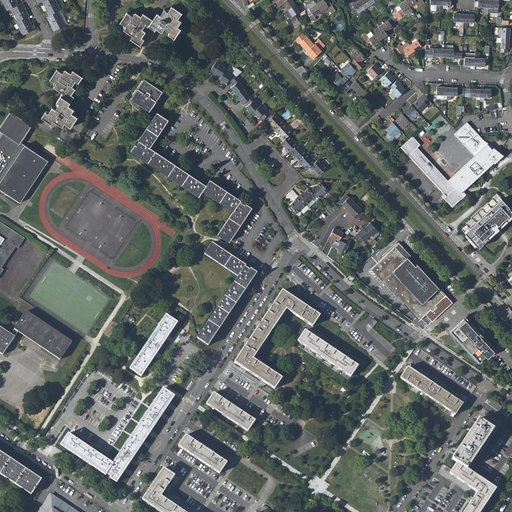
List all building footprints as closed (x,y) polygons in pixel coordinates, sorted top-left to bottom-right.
[(1,0),(7,11),(11,9),(18,5),(15,0),(1,0)] [(54,0),(45,0),(42,2),(49,16),(58,12),(60,10),(54,0)] [(285,0),(285,1),(284,0),(280,0),(276,3),(274,4),(275,6),(277,4),(279,6),(283,3),(287,10),(295,4),(292,0),(285,0)] [(329,0),(321,0),(316,4),(322,12),(323,14),(330,9),(332,12),(336,9),(329,0)] [(353,0),(347,5),(353,14),(356,12),(358,14),(378,0),(353,0)] [(410,7),(405,0),(398,5),(395,8),(398,11),(394,13),(398,19),(401,17),(401,16),(404,13),(403,11),(410,7)] [(450,6),(450,0),(440,0),(441,5),(440,11),(440,14),(443,14),(444,8),(447,8),(447,6),(450,6)] [(484,14),(487,14),(488,8),(488,0),(477,0),(478,2),(475,2),(475,7),(484,7),(484,14)] [(498,0),(488,0),(488,8),(498,8),(498,0)] [(18,5),(11,9),(18,22),(27,17),(29,16),(22,3),(18,5)] [(300,11),(295,4),(287,10),(292,17),(290,18),(292,21),(291,22),(294,27),(300,23),(295,15),(300,11)] [(322,12),(316,4),(309,9),(312,14),(309,16),(312,21),(315,18),(314,17),(322,12)] [(168,35),(174,39),(180,29),(177,27),(181,21),(178,19),(181,13),(172,7),(168,12),(164,10),(160,15),(157,14),(152,21),(143,14),(141,17),(135,13),(132,17),(127,13),(120,23),(126,27),(124,30),(133,36),(131,39),(140,46),(144,40),(141,38),(145,32),(142,30),(146,25),(154,30),(156,29),(162,32),(164,29),(170,32),(168,35)] [(58,12),(49,16),(47,17),(54,31),(65,26),(58,12)] [(463,22),(464,14),(454,13),(453,21),(463,22)] [(466,22),(473,22),(474,14),(464,14),(463,22),(463,28),(466,28),(466,22)] [(34,30),(27,17),(18,22),(16,23),(23,36),(34,30)] [(381,25),(373,30),(375,33),(380,40),(387,36),(384,31),(387,29),(388,30),(392,27),(388,20),(382,24),(383,26),(381,27),(381,25)] [(501,38),(509,38),(510,28),(495,28),(495,37),(501,38)] [(373,45),(380,40),(375,33),(373,35),(370,31),(366,34),(365,32),(362,35),(367,43),(370,41),(373,45)] [(314,44),(302,32),(295,41),(298,44),(298,45),(299,45),(300,44),(307,52),(306,53),(313,60),(322,51),(321,50),(319,48),(323,44),(318,39),(314,44)] [(417,40),(409,45),(413,51),(421,46),(418,42),(421,40),(417,33),(414,35),(417,40)] [(509,38),(501,38),(501,49),(499,49),(499,52),(507,52),(507,49),(509,49),(509,38)] [(425,50),(424,57),(432,58),(433,56),(443,57),(443,45),(443,43),(436,43),(435,48),(429,48),(429,50),(425,50)] [(413,51),(409,45),(403,49),(401,46),(399,44),(396,46),(401,53),(404,51),(407,56),(413,51)] [(443,45),(443,57),(453,57),(453,58),(461,59),(461,53),(453,52),(454,45),(443,45)] [(360,64),(359,63),(361,61),(365,57),(358,50),(352,56),(355,59),(352,62),(359,70),(364,65),(362,62),(360,64)] [(475,53),(474,66),(485,66),(485,58),(479,58),(479,53),(475,52),(475,53)] [(461,53),(461,59),(464,59),(464,65),(474,66),(475,53),(461,53)] [(216,62),(209,71),(216,76),(216,74),(220,77),(225,70),(227,68),(219,63),(219,64),(216,62)] [(340,70),(341,71),(348,78),(351,76),(350,75),(352,73),(356,70),(348,62),(340,70)] [(369,68),(366,71),(373,78),(381,70),(379,68),(378,68),(374,64),(373,65),(369,68)] [(65,124),(70,127),(77,117),(72,113),(74,110),(68,106),(74,97),(71,95),(75,89),(72,87),(76,82),(78,84),(82,78),(73,71),(71,74),(65,70),(62,74),(57,70),(50,80),(56,84),(53,88),(62,94),(57,103),(59,104),(55,110),(52,108),(48,113),(46,112),(42,118),(51,124),(53,121),(62,127),(65,124)] [(225,70),(220,77),(219,79),(225,84),(228,80),(231,83),(237,76),(233,72),(231,75),(225,70)] [(348,78),(341,71),(339,74),(337,72),(330,78),(338,86),(342,83),(344,80),(345,81),(348,78)] [(380,78),(387,85),(395,78),(393,75),(392,76),(388,71),(380,78)] [(243,88),(238,81),(240,79),(237,76),(231,83),(233,85),(229,88),(234,95),(242,89),(243,88)] [(131,99),(149,111),(163,91),(144,79),(131,99)] [(397,80),(391,86),(393,89),(391,91),(397,97),(405,90),(402,86),(399,84),(399,83),(400,82),(397,80)] [(447,87),(437,86),(437,95),(443,95),(443,98),(446,99),(447,87)] [(457,87),(447,87),(446,99),(446,102),(450,102),(451,96),(457,96),(457,87)] [(480,88),(462,88),(462,94),(465,94),(465,93),(470,93),(470,96),(480,97),(480,88)] [(491,89),(480,88),(480,97),(490,97),(491,89)] [(244,103),(249,99),(246,95),(247,94),(242,89),(234,95),(234,96),(236,98),(235,99),(240,106),(244,103)] [(427,98),(423,94),(420,97),(421,98),(414,104),(421,112),(428,105),(427,104),(430,101),(427,98)] [(257,108),(252,101),(253,100),(251,97),(249,99),(244,103),(246,105),(243,108),(249,115),(250,113),(257,108)] [(405,113),(412,120),(419,114),(411,105),(408,108),(409,109),(405,113)] [(257,108),(250,113),(255,120),(259,116),(262,121),(268,115),(266,112),(264,113),(259,106),(257,108)] [(0,189),(20,203),(48,161),(26,146),(35,132),(30,129),(31,127),(10,113),(0,127),(0,131),(4,134),(0,140),(0,189)] [(218,235),(229,242),(252,208),(245,203),(243,207),(239,204),(241,201),(210,180),(206,185),(150,147),(168,120),(157,113),(138,140),(141,143),(138,147),(135,145),(131,151),(199,197),(202,192),(233,212),(218,235)] [(272,128),(275,131),(284,123),(275,114),(267,121),(273,127),(272,128)] [(403,129),(410,122),(402,114),(399,117),(400,118),(396,121),(403,129)] [(420,144),(412,136),(408,139),(400,147),(444,193),(446,195),(444,197),(452,206),(463,196),(460,192),(462,190),(499,155),(466,121),(453,133),(469,149),(472,147),(483,157),(463,175),(458,170),(455,173),(460,178),(452,185),(447,180),(417,147),(420,144)] [(279,134),(284,139),(289,135),(292,132),(284,123),(275,131),(278,135),(279,134)] [(386,136),(391,141),(394,138),(393,137),(401,131),(393,123),(390,125),(391,126),(386,130),(389,134),(386,136)] [(297,144),(289,135),(284,139),(280,143),(286,149),(285,150),(288,153),(290,151),(297,144)] [(294,158),(298,161),(307,153),(298,144),(297,144),(290,151),(295,157),(294,158)] [(472,147),(469,149),(474,155),(458,170),(463,175),(483,157),(472,147)] [(301,164),(307,170),(310,167),(315,162),(307,153),(298,161),(301,165),(301,164)] [(327,168),(319,159),(315,162),(310,167),(313,170),(313,169),(319,175),(327,168)] [(447,180),(452,185),(460,178),(455,173),(447,180)] [(313,187),(310,190),(316,196),(319,199),(328,191),(320,183),(314,188),(313,187)] [(307,205),(316,196),(310,190),(309,188),(302,194),(302,193),(298,196),(307,205)] [(511,210),(499,196),(496,194),(460,228),(462,230),(478,248),(484,254),(488,250),(492,254),(511,236),(511,218),(511,216),(511,210)] [(297,214),(307,205),(298,196),(295,199),(296,200),(290,206),(297,214)] [(352,219),(354,221),(360,215),(358,213),(359,212),(347,199),(346,200),(344,197),(337,203),(339,206),(339,207),(342,210),(341,212),(346,217),(347,216),(351,219),(352,219)] [(357,234),(354,238),(358,240),(361,243),(363,241),(364,241),(370,235),(371,236),(378,230),(377,229),(380,227),(373,220),(371,222),(370,221),(367,225),(365,224),(363,226),(362,226),(359,228),(360,229),(356,233),(357,234)] [(0,275),(4,270),(2,269),(16,247),(18,249),(24,239),(0,222),(0,275)] [(339,240),(343,232),(334,228),(330,236),(334,238),(335,238),(333,243),(332,245),(339,249),(337,252),(343,255),(348,245),(339,240)] [(238,277),(196,338),(208,346),(257,273),(250,269),(248,272),(243,269),(246,266),(212,243),(204,254),(238,277)] [(387,254),(371,269),(403,303),(419,320),(426,314),(432,321),(437,317),(451,331),(474,356),(479,362),(480,361),(482,363),(488,357),(495,350),(496,349),(495,349),(496,348),(466,317),(445,296),(421,269),(401,249),(403,247),(399,243),(387,254)] [(511,261),(501,272),(508,280),(509,279),(511,283),(511,261)] [(235,362),(274,389),(282,378),(253,359),(286,309),(312,326),(319,315),(283,290),(273,305),(271,304),(268,309),(270,310),(261,323),(259,322),(256,326),(258,328),(249,340),(248,339),(244,344),(246,345),(235,362)] [(18,332),(60,360),(72,342),(26,311),(10,334),(0,327),(0,353),(3,355),(18,332)] [(130,369),(141,376),(178,323),(166,315),(130,369)] [(305,331),(297,341),(350,376),(357,365),(351,361),(352,360),(347,357),(346,358),(333,349),(334,348),(329,345),(328,346),(316,338),(317,336),(312,333),(311,335),(305,331)] [(408,367),(400,378),(413,387),(455,414),(462,404),(456,399),(457,397),(452,394),(451,396),(438,388),(440,386),(435,383),(434,384),(408,367)] [(110,478),(117,482),(175,396),(163,388),(113,463),(68,433),(61,445),(106,475),(108,472),(112,475),(110,478)] [(207,404),(247,432),(255,421),(248,416),(249,415),(244,411),(243,413),(228,402),(228,401),(223,398),(222,399),(214,393),(207,404)] [(492,399),(489,404),(499,411),(502,406),(492,399)] [(493,429),(479,419),(478,419),(452,459),(456,462),(449,473),(477,492),(472,498),(470,497),(467,502),(469,503),(463,511),(479,511),(495,489),(466,469),(493,429)] [(178,446),(219,474),(227,463),(186,435),(178,446)] [(0,472),(32,494),(41,479),(0,451),(0,472)] [(160,511),(184,511),(183,511),(184,509),(179,505),(177,507),(161,496),(166,489),(168,491),(171,486),(169,485),(175,476),(163,468),(143,500),(160,511)] [(38,511),(77,511),(51,494),(38,511)]
